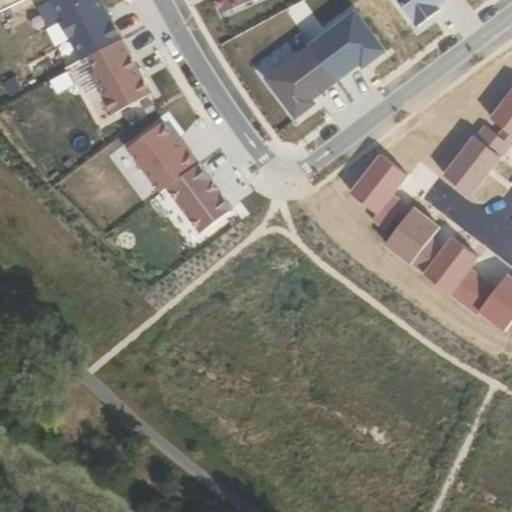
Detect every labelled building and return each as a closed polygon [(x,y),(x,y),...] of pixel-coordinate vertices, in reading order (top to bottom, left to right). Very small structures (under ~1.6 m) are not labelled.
[(95,123),(152,96),(106,0),(44,0),(39,3),(95,123)] [(215,0),(222,15),(256,0),(215,0)] [(446,0),(399,0),(419,27),(442,10),(439,6),(446,0)] [(387,51),(360,15),(314,50),(338,82),(369,58),(372,63),(387,51)] [(338,82),(314,50),(271,83),(298,118),(318,104),(315,101),(338,82)] [(511,133),(511,94),(493,119),(511,133)] [(160,194),(201,166),(170,119),(128,147),(160,194)] [(486,126),(446,176),(472,197),(511,146),(486,126)] [(377,223),(388,230),(407,203),(396,196),(409,176),(381,157),(356,193),(384,212),(377,223)] [(170,191),(201,234),(234,210),(202,167),(170,191)] [(442,228),(416,208),(389,243),(414,263),(417,260),(430,270),(447,248),(434,238),(442,228)] [(430,270),(428,273),(453,293),(456,290),(469,300),(485,279),(472,269),(480,258),(454,238),(447,248),(430,270)] [(499,289),(485,279),(469,300),(509,331),(511,327),(511,277),(509,276),(499,289)]
